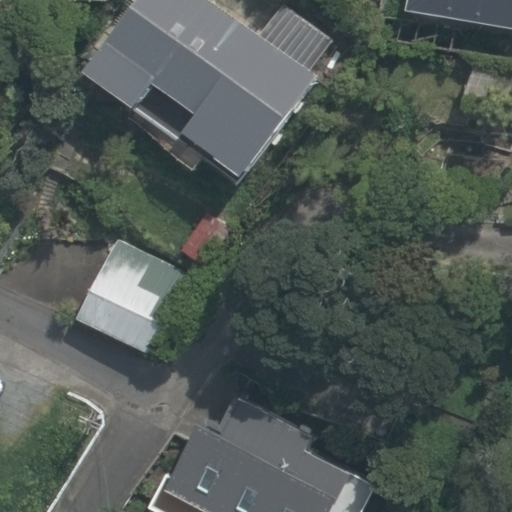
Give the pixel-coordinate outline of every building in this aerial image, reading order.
[(0,0),(0,9),(10,15),(18,0),(0,0)] [(295,49),(226,0),(170,0),(117,75),(214,145),(220,137),(295,190),(382,68),(316,20),(295,49)] [(511,0),(490,0),(481,33),(511,41),(511,0)] [(201,305),(125,266),(97,321),(174,360),(201,305)] [(239,404),(195,497),(226,511),(374,511),(392,476),(239,404)]
